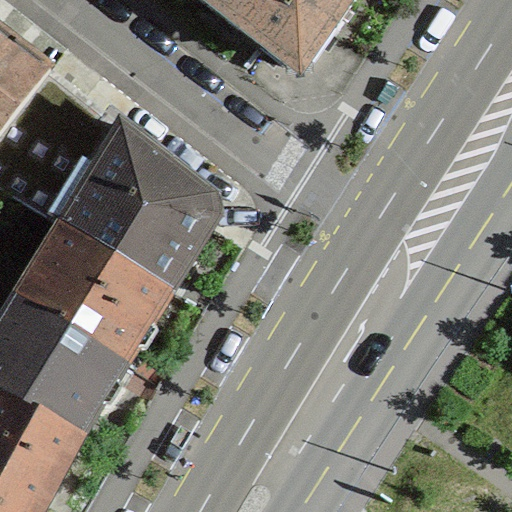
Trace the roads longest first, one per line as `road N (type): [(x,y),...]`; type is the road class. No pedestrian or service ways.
road 1 (residential): [(417,249),(82,0)]
road 2 (primary): [(249,511),(417,249)]
road 3 (primary): [(417,249),(511,96)]
